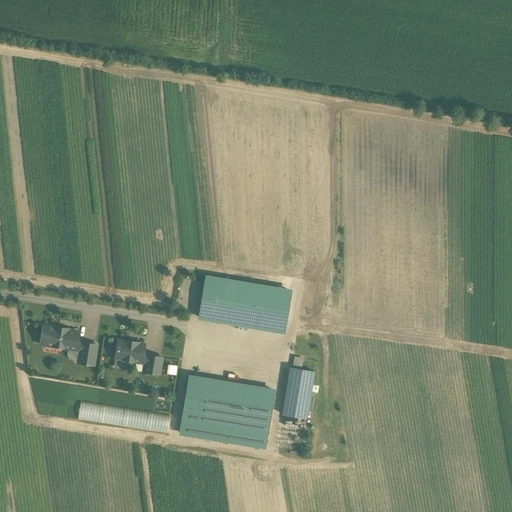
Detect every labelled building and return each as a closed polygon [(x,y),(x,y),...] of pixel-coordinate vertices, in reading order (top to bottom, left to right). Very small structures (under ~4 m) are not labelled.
[(294,291),(207,276),(199,320),(286,335),(294,291)] [(80,350),(81,343),(77,342),(79,332),(43,326),(40,344),(80,350)] [(148,343),(118,338),(114,360),(145,365),(144,373),(161,375),(164,357),(146,355),(148,343)] [(81,343),(80,350),(78,362),(93,365),(97,345),(81,343)] [(317,374),(291,370),(283,417),(309,421),(317,374)] [(276,389),(191,376),(182,436),(266,449),(276,389)] [(171,413),(79,402),(77,420),(169,432),(171,413)]
